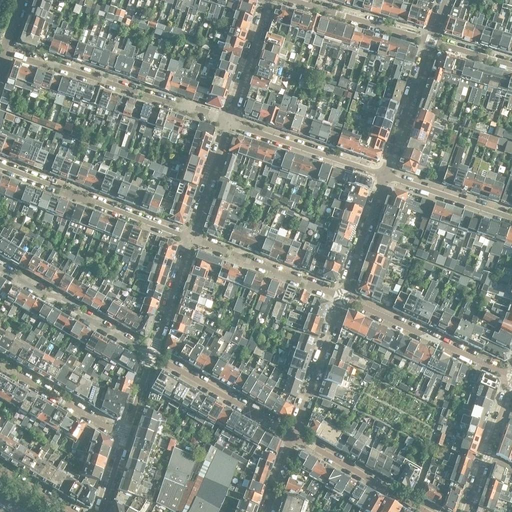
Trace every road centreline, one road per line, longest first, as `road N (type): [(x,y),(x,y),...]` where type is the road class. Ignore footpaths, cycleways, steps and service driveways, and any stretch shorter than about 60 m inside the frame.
road 1 (residential): [(5,52),(228,122)]
road 2 (residential): [(0,165),(190,238)]
road 3 (residential): [(341,297),(511,377)]
road 4 (residential): [(151,355),(0,268)]
road 5 (residential): [(228,122),(384,175)]
road 6 (residential): [(190,238),(341,297)]
road 7 (residential): [(292,435),(151,355)]
road 8 (residential): [(425,511),(292,435)]
road 9 (residential): [(430,41),(289,0)]
road 10 (residential): [(341,297),(292,435)]
road 11 (residential): [(0,365),(125,434)]
road 12 (residential): [(430,41),(384,175)]
road 13 (residential): [(511,217),(384,175)]
road 14 (residential): [(384,175),(341,297)]
road 15 (residential): [(228,122),(268,0)]
road 16 (residential): [(151,355),(190,238)]
road 17 (residential): [(190,238),(228,122)]
